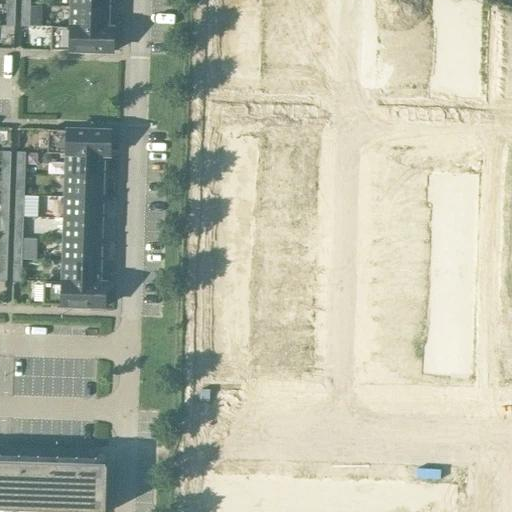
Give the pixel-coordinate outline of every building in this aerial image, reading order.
[(6,0),(6,13),(15,14),(15,1),(6,0)] [(221,0),(221,16),(258,17),(258,0),(221,0)] [(21,1),(21,14),(29,14),(30,6),(30,1),(21,1)] [(436,2),(435,23),(476,24),(477,4),(436,2)] [(109,29),(110,8),(71,7),(71,27),(51,27),(51,28),(112,30),(112,29),(109,29)] [(297,10),(296,18),(307,19),(307,10),(297,10)] [(6,13),(6,26),(14,26),(15,14),(6,13)] [(392,13),(392,21),(403,22),(403,13),(392,13)] [(21,14),(20,27),(29,27),(29,14),(21,14)] [(221,16),(220,35),(257,36),(258,17),(221,16)] [(296,18),(296,27),(307,27),(307,19),(296,18)] [(392,21),(392,30),(403,30),(403,22),(392,21)] [(435,23),(435,24),(440,24),(439,42),(476,43),(476,24),(435,23)] [(112,52),(112,30),(51,28),(50,50),(75,51),(75,53),(94,54),(94,52),(112,52)] [(220,35),(220,54),(257,55),(257,36),(220,35)] [(439,42),(439,61),(475,62),(476,43),(439,42)] [(295,48),(295,57),(306,57),(306,49),(295,48)] [(391,51),(391,60),(402,60),(402,52),(391,51)] [(220,54),(219,73),(256,75),(257,55),(220,54)] [(295,57),(295,65),(306,65),(306,57),(295,57)] [(391,60),(391,68),(401,69),(402,60),(391,60)] [(433,79),(433,80),(475,82),(475,62),(439,61),(438,79),(433,79)] [(219,73),(218,94),(255,95),(256,75),(219,73)] [(433,80),(432,101),(474,102),(475,82),(433,80)] [(294,86),(294,94),(305,94),(305,86),(294,86)] [(390,89),(390,97),(401,97),(401,89),(390,89)] [(92,131),(92,129),(73,129),(73,131),(47,130),(47,153),(108,155),(109,132),(92,131)] [(292,138),(292,147),(303,147),(303,138),(292,138)] [(216,141),(215,161),(252,162),(253,142),(216,141)] [(2,152),(1,164),(10,165),(11,152),(2,152)] [(16,152),(16,165),(25,165),(25,152),(16,152)] [(108,156),(108,155),(47,153),(47,154),(66,154),(66,175),(104,176),(105,156),(108,156)] [(215,161),(214,180),(251,181),(252,162),(215,161)] [(1,164),(1,177),(10,178),(10,165),(1,164)] [(16,165),(15,178),(24,178),(25,165),(16,165)] [(291,174),(291,183),(302,183),(302,174),(291,174)] [(104,198),(104,176),(66,175),(65,197),(104,198)] [(1,177),(0,190),(9,191),(10,178),(1,177)] [(15,178),(15,191),(24,191),(24,178),(15,178)] [(387,178),(387,187),(398,187),(398,179),(387,178)] [(431,178),(431,198),(472,199),(473,179),(431,178)] [(214,180),(214,199),(251,201),(251,181),(214,180)] [(291,183),(291,191),(302,191),(302,183),(291,183)] [(0,190),(0,202),(0,203),(9,203),(9,191),(0,190)] [(15,191),(15,204),(23,204),(24,191),(15,191)] [(103,220),(104,198),(65,197),(64,218),(103,220)] [(431,198),(431,199),(435,199),(435,217),(471,218),(472,199),(431,198)] [(214,199),(213,219),(250,220),(251,201),(214,199)] [(0,203),(0,216),(8,217),(9,203),(0,203)] [(15,204),(14,217),(23,217),(23,204),(15,204)] [(386,207),(386,216),(397,216),(397,207),(386,207)] [(290,213),(290,221),(301,221),(301,213),(290,213)] [(0,216),(0,229),(8,229),(8,217),(0,216)] [(386,216),(386,224),(397,224),(397,216),(386,216)] [(14,217),(14,230),(23,230),(23,217),(14,217)] [(435,217),(434,236),(471,237),(471,218),(435,217)] [(102,241),(103,220),(64,218),(64,240),(102,241)] [(213,219),(212,238),(250,239),(250,220),(213,219)] [(290,221),(290,229),(300,230),(301,221),(290,221)] [(14,230),(13,243),(22,243),(23,230),(14,230)] [(434,236),(434,256),(470,257),(471,237),(434,236)] [(212,238),(212,257),(249,258),(250,239),(212,238)] [(102,263),(102,241),(64,240),(63,261),(102,263)] [(13,243),(13,256),(22,256),(22,243),(13,243)] [(385,245),(385,254),(396,254),(396,246),(385,245)] [(289,251),(289,259),(300,260),(300,251),(289,251)] [(385,254),(384,262),(395,263),(396,254),(385,254)] [(13,256),(13,268),(21,269),(22,256),(13,256)] [(434,256),(433,275),(470,276),(470,257),(434,256)] [(212,257),(211,276),(248,277),(249,258),(212,257)] [(289,259),(288,268),(299,268),(300,260),(289,259)] [(101,283),(102,263),(63,261),(62,282),(43,282),(104,284),(104,283),(101,283)] [(13,268),(12,281),(21,282),(21,269),(13,268)] [(433,275),(432,294),(469,295),(470,276),(433,275)] [(211,276),(211,295),(248,297),(248,277),(211,276)] [(103,307),(104,284),(43,282),(42,305),(67,306),(67,308),(86,309),(86,307),(103,307)] [(384,284),(383,292),(394,293),(395,284),(384,284)] [(288,289),(287,298),(298,298),(299,290),(288,289)] [(383,292),(383,301),(394,301),(394,293),(383,292)] [(432,294),(432,313),(468,314),(469,295),(432,294)] [(211,295),(210,314),(247,316),(248,297),(211,295)] [(287,298),(287,306),(298,307),(298,298),(287,298)] [(432,313),(431,332),(468,333),(468,314),(432,313)] [(210,314),(209,334),(246,335),(247,316),(210,314)] [(382,322),(382,331),(393,331),(393,323),(382,322)] [(286,328),(286,336),(297,336),(297,328),(286,328)] [(382,331),(382,339),(393,340),(393,331),(382,331)] [(426,350),(426,351),(467,353),(468,333),(431,332),(431,350),(426,350)] [(209,334),(209,353),(246,354),(246,335),(209,334)] [(286,336),(286,345),(297,345),(297,336),(286,336)] [(426,351),(425,372),(466,373),(467,353),(426,351)] [(209,353),(208,373),(245,374),(246,354),(209,353)] [(381,359),(381,367),(392,367),(392,359),(381,359)] [(285,372),(285,381),(296,381),(296,373),(285,372)] [(215,443),(215,454),(223,454),(224,443),(215,443)] [(224,443),(223,454),(232,454),(232,443),(224,443)] [(254,444),(253,455),(262,455),(262,444),(254,444)] [(262,444),(262,455),(270,456),(271,445),(262,444)] [(292,445),(292,456),(300,457),(301,446),(292,445)] [(301,446),(300,457),(309,457),(309,446),(301,446)] [(330,447),(330,457),(339,458),(339,447),(330,447)] [(339,447),(339,458),(347,458),(347,447),(339,447)] [(369,448),(369,459),(377,459),(377,448),(369,448)] [(377,448),(377,459),(385,459),(386,448),(377,448)] [(407,449),(407,460),(415,460),(416,449),(407,449)] [(416,449),(415,460),(424,460),(424,450),(416,449)] [(442,450),(442,461),(450,461),(451,450),(442,450)] [(0,510),(57,511),(104,511),(106,466),(0,462),(0,510)] [(205,480),(203,511),(221,511),(223,481),(205,480)] [(223,481),(221,511),(240,511),(242,481),(223,481)] [(242,481),(240,511),(260,511),(261,482),(242,481)] [(261,482),(260,511),(279,511),(280,482),(261,482)] [(280,482),(279,511),(298,511),(299,483),(280,482)] [(299,483),(298,511),(317,511),(319,484),(299,483)] [(319,484),(317,511),(336,511),(338,484),(319,484)] [(338,484),(336,511),(356,511),(357,485),(338,484)] [(357,485),(356,511),(375,511),(376,486),(357,485)] [(376,486),(375,511),(394,511),(395,486),(376,486)] [(395,486),(394,511),(413,511),(415,487),(395,486)] [(415,487),(413,511),(432,511),(434,487),(415,487)] [(434,487),(432,511),(450,511),(452,488),(434,487)]
